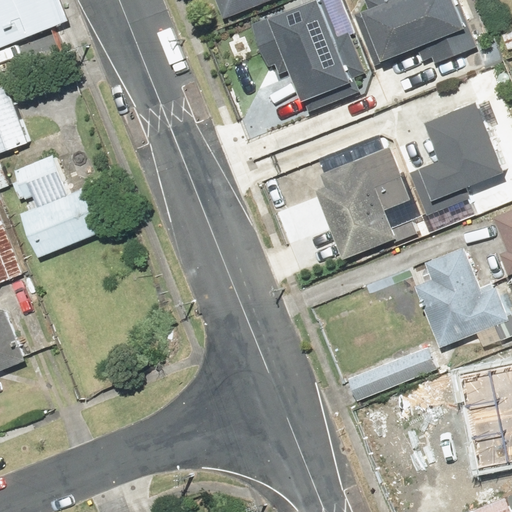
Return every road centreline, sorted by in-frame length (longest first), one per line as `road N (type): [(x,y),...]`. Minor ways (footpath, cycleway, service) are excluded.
road 1 (residential): [(273,402),(111,0)]
road 2 (residential): [(0,511),(273,402)]
